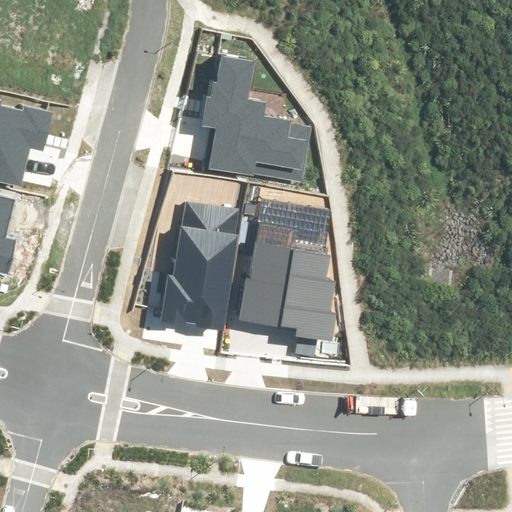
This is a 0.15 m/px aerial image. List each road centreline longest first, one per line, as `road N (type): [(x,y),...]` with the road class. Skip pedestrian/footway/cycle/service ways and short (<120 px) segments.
road 1 (residential): [(52,387),(142,0)]
road 2 (residential): [(52,387),(374,435),(418,433)]
road 3 (residential): [(19,511),(52,387)]
